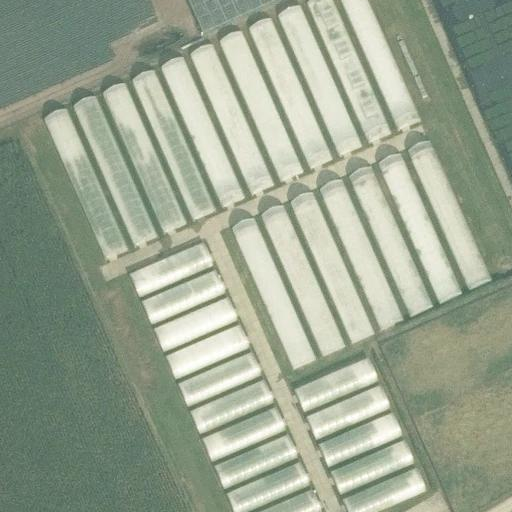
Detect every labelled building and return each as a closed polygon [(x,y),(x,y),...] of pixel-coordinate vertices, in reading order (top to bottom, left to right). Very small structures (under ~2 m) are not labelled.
[(185,0),(203,39),(289,0),(185,0)] [(320,0),(307,6),(368,145),(389,136),(329,0),(320,0)] [(339,0),(397,132),(418,123),(364,0),(339,0)] [(278,19),(339,158),(359,149),(299,10),(278,19)] [(248,31),(309,171),(330,161),(269,22),(248,31)] [(219,44),(280,183),(301,174),(240,35),(219,44)] [(190,58),(251,197),(272,188),(211,49),(190,58)] [(161,70),(221,210),(242,201),(181,61),(161,70)] [(132,83),(192,223),(213,214),(153,74),(132,83)] [(102,96),(163,236),(184,227),(123,87),(102,96)] [(73,109),(134,248),(155,239),(94,100),(73,109)] [(44,122),(104,261),(125,252),(64,113),(44,122)] [(405,155),(466,294),(487,285),(426,146),(405,155)] [(377,168),(437,307),(458,298),(397,159),(377,168)] [(348,181),(408,320),(429,311),(369,172),(348,181)] [(319,193),(380,333),(400,323),(340,184),(319,193)] [(290,206),(351,345),(372,336),(311,197),(290,206)] [(262,219),(323,358),(344,349),(283,210),(262,219)] [(233,232),(293,371),(314,362),(254,223),(233,232)] [(129,278),(138,300),(212,268),(203,246),(129,278)] [(141,305),(150,327),(224,296),(215,274),(141,305)] [(153,332),(163,354),(236,323),(227,301),(153,332)] [(165,360),(175,382),(249,350),(239,328),(165,360)] [(177,387),(187,409),(260,378),(251,355),(177,387)] [(293,393),(303,415),(376,383),(367,362),(293,393)] [(189,415),(199,437),(272,406),(263,383),(189,415)] [(305,421),(315,442),(388,411),(379,389),(305,421)] [(202,442),(211,465),(285,433),(275,411),(202,442)] [(318,448),(327,470),(400,438),(391,417),(318,448)] [(214,470),(223,492),(297,460),(288,438),(214,470)] [(330,475),(339,497),(413,466),(403,444),(330,475)] [(225,497),(231,511),(251,511),(309,488),(299,466),(225,497)] [(342,503),(345,511),(381,511),(425,493),(415,471),(342,503)] [(267,511),(319,511),(311,493),(267,511)]
